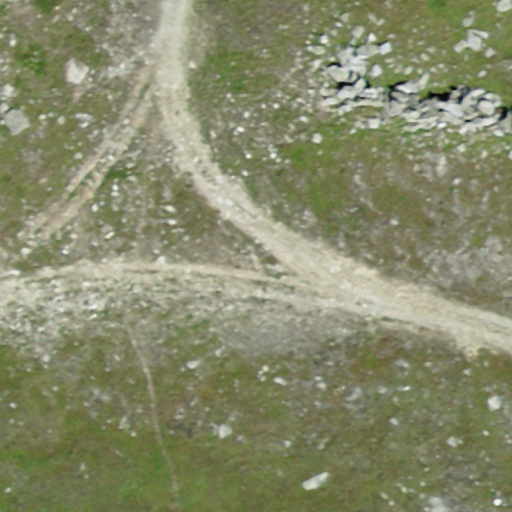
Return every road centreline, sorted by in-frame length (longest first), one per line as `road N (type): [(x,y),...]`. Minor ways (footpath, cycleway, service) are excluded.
road 1 (track): [(176,51),(200,156),(290,247),(511,336)]
road 2 (track): [(176,51),(72,204),(0,272)]
